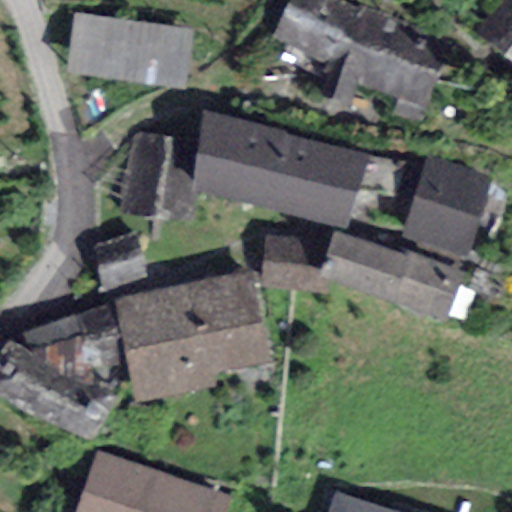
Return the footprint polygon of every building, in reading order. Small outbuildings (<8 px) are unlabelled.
[(449,43),(343,0),(286,0),(270,40),(331,65),(319,94),(348,106),(357,85),(396,101),(391,114),(416,124),(449,43)] [(511,0),(504,0),(478,39),(511,62),(511,0)] [(192,28),(75,11),(67,65),(184,83),(192,28)] [(198,141),(192,195),(344,230),(368,155),(201,111),(198,141)] [(198,141),(134,136),(117,215),(191,220),(192,195),(198,141)] [(426,157),(401,237),(467,258),(492,178),(426,157)] [(326,293),(327,280),(443,322),(464,272),(397,246),(395,252),(332,233),(330,241),(266,236),(260,286),(326,293)] [(134,234),(92,246),(105,290),(148,278),(134,234)] [(251,272),(114,299),(114,303),(129,370),(136,403),(215,387),(213,376),(270,363),(251,272)] [(114,303),(21,332),(7,341),(0,353),(0,396),(91,442),(129,370),(114,303)] [(224,511),(229,497),(95,452),(74,511),(224,511)] [(389,511),(334,494),(327,511),(389,511)]
